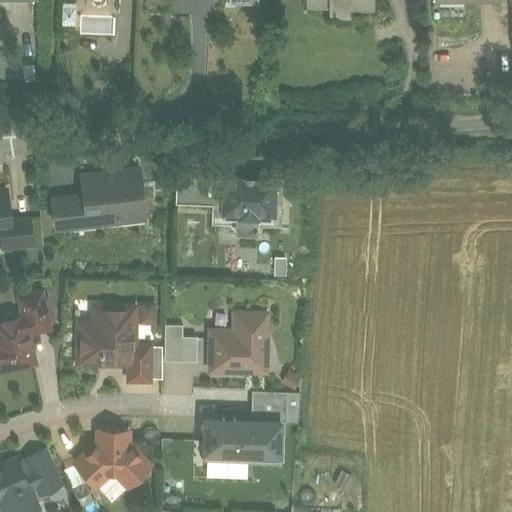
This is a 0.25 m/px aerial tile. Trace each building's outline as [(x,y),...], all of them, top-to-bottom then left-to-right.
[(48,181),(52,218),(144,208),(137,151),(75,157),(77,178),(48,181)] [(270,170),(216,167),(214,209),(268,211),(270,170)] [(5,178),(0,178),(0,242),(31,239),(28,206),(8,208),(5,178)] [(0,363),(35,356),(29,328),(50,324),(41,281),(13,287),(17,305),(0,309),(0,363)] [(72,309),(72,359),(123,359),(123,374),(148,374),(148,335),(134,335),(133,295),(86,295),(86,309),(72,309)] [(226,324),(204,323),(202,365),(261,368),(264,306),(227,304),(226,324)] [(177,318),(161,318),(160,355),(191,356),(192,330),(177,330),(177,318)] [(279,415),(197,412),(196,453),(277,455),(279,415)] [(130,424),(97,422),(96,438),(70,459),(95,483),(110,466),(128,486),(151,460),(131,437),(130,424)] [(0,511),(18,511),(38,503),(31,487),(34,486),(36,490),(59,480),(43,442),(17,454),(14,448),(0,454),(0,511)]
